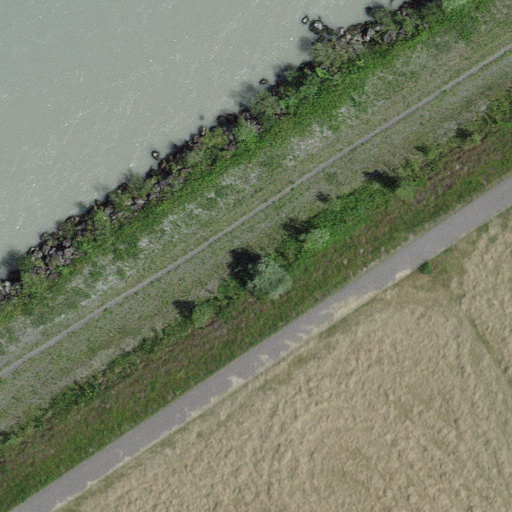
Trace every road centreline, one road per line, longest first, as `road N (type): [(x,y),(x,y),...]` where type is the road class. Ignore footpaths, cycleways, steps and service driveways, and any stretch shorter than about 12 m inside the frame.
road 1 (track): [(511,34),(0,378)]
road 2 (track): [(38,511),(511,195)]
